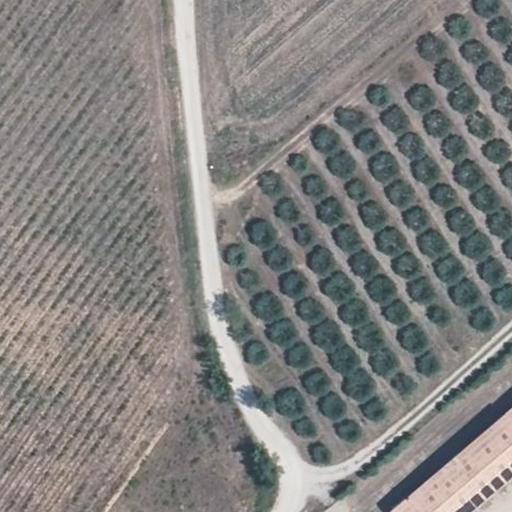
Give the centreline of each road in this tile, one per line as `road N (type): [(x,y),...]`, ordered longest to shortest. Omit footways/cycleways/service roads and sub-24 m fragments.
road 1 (unclassified): [(282,511),(296,473),(285,471),(240,397),(211,301),(180,0)]
road 2 (track): [(296,473),(336,471),(366,454),(511,329)]
